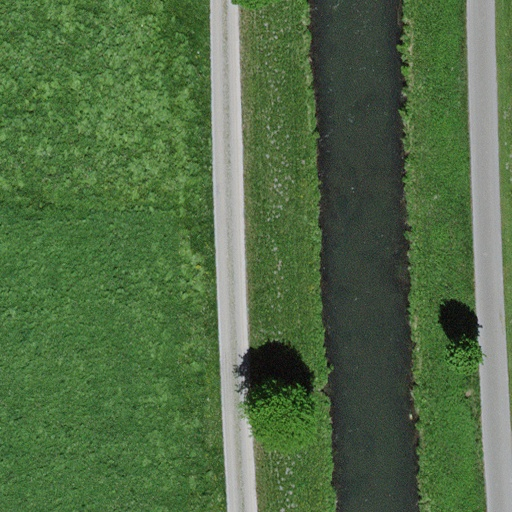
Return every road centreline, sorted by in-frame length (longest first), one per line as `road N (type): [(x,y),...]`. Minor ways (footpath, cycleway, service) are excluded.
road 1 (unclassified): [(483,0),(503,511)]
road 2 (track): [(260,0),(257,511)]
